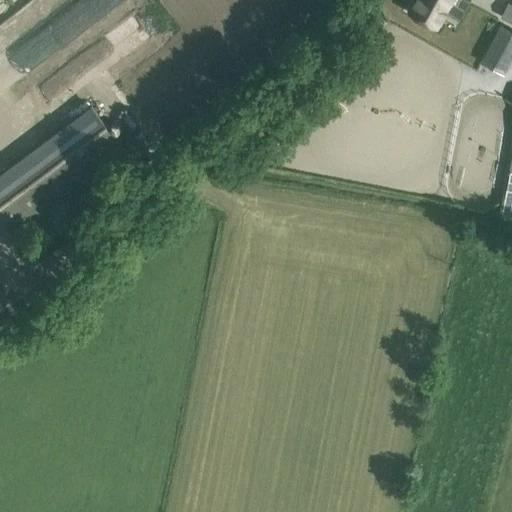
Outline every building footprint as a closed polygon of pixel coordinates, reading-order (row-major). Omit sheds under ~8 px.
[(0,0),(0,21),(30,0),(0,0)] [(451,0),(413,0),(407,11),(436,27),(451,0)] [(511,3),(508,1),(501,15),(511,21),(511,3)] [(511,54),(511,27),(504,40),(492,34),(478,59),(502,72),(511,54)] [(0,173),(0,214),(19,239),(129,157),(91,105),(0,173)] [(511,155),(501,215),(511,216),(511,155)]
